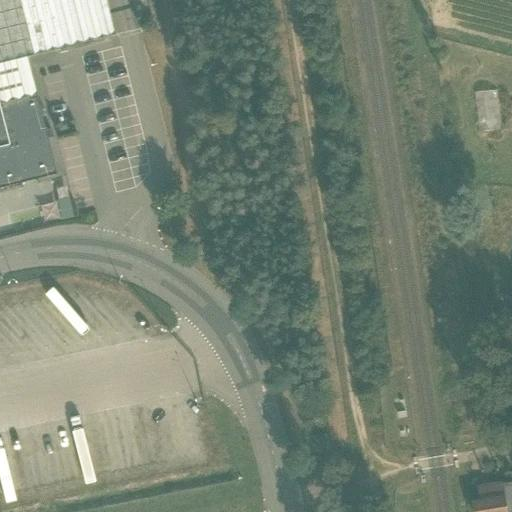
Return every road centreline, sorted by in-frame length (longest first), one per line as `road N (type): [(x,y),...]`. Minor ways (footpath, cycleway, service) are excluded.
road 1 (track): [(300,0),(344,329),(377,474)]
road 2 (track): [(494,451),(473,400),(416,0)]
road 3 (tertiary): [(119,256),(187,292),(234,348),(260,404),(281,494)]
road 4 (unclassified): [(119,256),(160,168),(122,0)]
road 5 (unclassified): [(281,494),(511,447)]
road 6 (tertiary): [(0,259),(75,249),(119,256)]
